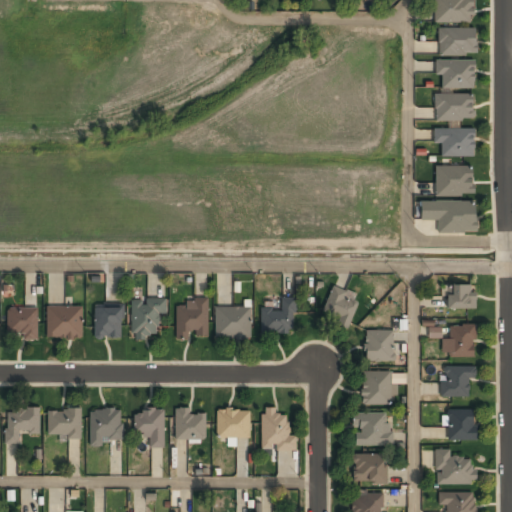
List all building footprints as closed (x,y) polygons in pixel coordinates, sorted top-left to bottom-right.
[(434,0),(434,23),(472,23),(472,0),(434,0)] [(437,29),(437,56),(475,56),(475,29),(437,29)] [(434,77),(440,77),(440,89),(473,89),(473,61),(434,61),(434,77)] [(434,95),(434,121),(472,121),(472,95),(434,95)] [(473,157),(473,129),(433,129),(433,144),(440,144),(440,157),(473,157)] [(472,167),(434,167),(434,196),(472,196),(472,167)] [(437,233),(475,233),(475,203),(420,203),(420,221),(437,221),(437,233)] [(475,286),(445,286),(445,308),(475,308),(475,286)] [(349,299),(351,294),(332,287),(322,313),(339,319),(336,327),(347,331),(358,303),(349,299)] [(294,335),(294,299),(280,299),(280,310),(260,310),(260,335),(294,335)] [(161,301),(131,301),(130,338),(160,338),(161,301)] [(206,303),(175,303),(175,338),(206,338),(206,303)] [(81,307),(46,307),(46,339),(81,339),(81,307)] [(121,308),(94,307),(93,339),(121,340),(121,308)] [(214,340),(250,340),(250,308),(214,308),(214,340)] [(6,309),(6,338),(36,338),(36,309),(6,309)] [(474,357),(474,325),(449,325),(449,339),(441,339),(441,357),(474,357)] [(428,338),(441,338),(441,328),(429,327),(428,338)] [(392,332),(363,332),(363,362),(392,362),(392,332)] [(475,380),(475,367),(442,367),(442,398),(467,398),(467,380),(475,380)] [(361,372),(361,406),(392,406),(392,372),(361,372)] [(405,374),(392,373),(391,396),(397,396),(397,383),(405,384),(405,374)] [(237,445),(237,437),(249,437),(249,408),(216,408),(216,437),(226,437),(226,445),(237,445)] [(295,452),(295,436),(287,436),(287,416),(278,416),(278,408),(261,408),(260,452),(295,452)] [(5,410),(5,444),(19,444),(18,435),(38,435),(38,409),(5,410)] [(79,410),(47,410),(47,437),(79,437),(79,410)] [(204,439),(204,410),(174,410),(174,439),(204,439)] [(121,443),(121,411),(88,411),(88,443),(121,443)] [(163,448),(163,411),(133,411),(133,437),(148,437),(148,448),(163,448)] [(446,441),(475,441),(475,411),(446,411),(446,441)] [(388,447),(388,414),(352,414),(352,428),(355,428),(355,447),(388,447)] [(434,451),(434,485),(473,485),(473,458),(450,458),(450,451),(434,451)] [(385,485),(385,455),(352,455),(352,485),(385,485)] [(473,511),(473,493),(437,493),(437,507),(443,507),(443,511),(473,511)] [(382,511),(382,495),(351,495),(351,511),(382,511)]
